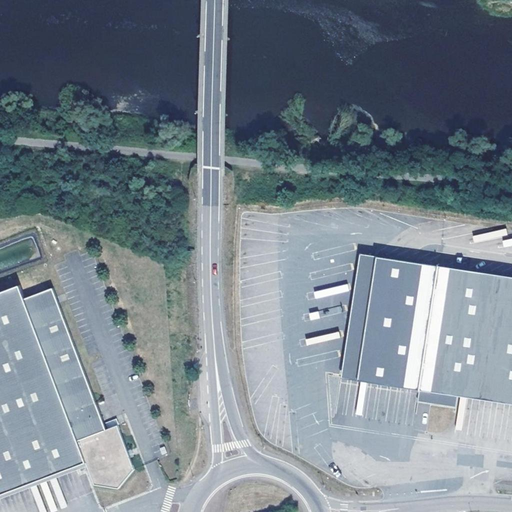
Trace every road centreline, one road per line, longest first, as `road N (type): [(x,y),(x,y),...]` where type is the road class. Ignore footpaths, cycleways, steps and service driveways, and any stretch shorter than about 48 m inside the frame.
road 1 (secondary): [(212,347),(216,0)]
road 2 (secondary): [(262,466),(244,443),(212,347)]
road 3 (secondary): [(212,347),(218,476)]
